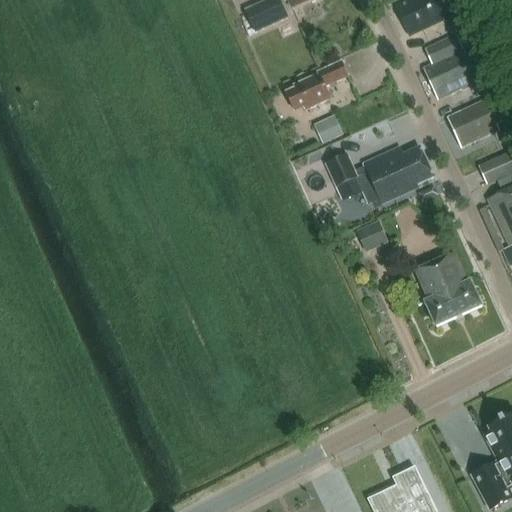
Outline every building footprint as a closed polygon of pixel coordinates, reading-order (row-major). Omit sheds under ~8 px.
[(281,0),(276,0),(248,12),(258,35),(290,21),(281,0)] [(319,0),(289,0),(294,11),(319,0)] [(412,37),(449,20),(446,14),(453,11),(447,0),(415,0),(398,8),(412,37)] [(453,96),(464,90),(464,92),(485,82),(473,56),(467,59),(457,38),(430,51),(437,66),(428,70),(442,98),(452,93),(453,96)] [(321,77),(297,88),(298,90),(287,95),(296,114),(306,109),(308,112),(333,100),(328,88),(350,77),(343,63),(320,74),(321,77)] [(463,150),(502,131),(499,126),(504,124),(496,106),(492,108),(489,102),(450,120),(451,122),(457,137),(463,150)] [(336,118),(322,124),(331,143),(344,137),(336,118)] [(402,150),(367,165),(368,166),(385,205),(419,189),(418,186),(435,179),(421,150),(406,157),(402,150)] [(511,152),(481,167),(488,182),(511,171),(511,152)] [(340,162),(329,167),(339,189),(357,181),(361,180),(357,171),(351,157),(340,162)] [(511,191),(490,202),(511,248),(511,247),(511,191)] [(380,223),(358,233),(367,255),(390,245),(380,223)] [(439,329),(484,308),(473,283),(470,285),(457,256),(419,274),(432,302),(428,304),(439,329)] [(498,464),(473,477),(491,511),(511,500),(511,496),(509,491),(511,489),(511,419),(492,430),(494,434),(488,437),(495,451),(498,449),(505,462),(499,465),(498,464)] [(438,511),(418,470),(397,480),(401,488),(372,502),(377,511),(438,511)]
